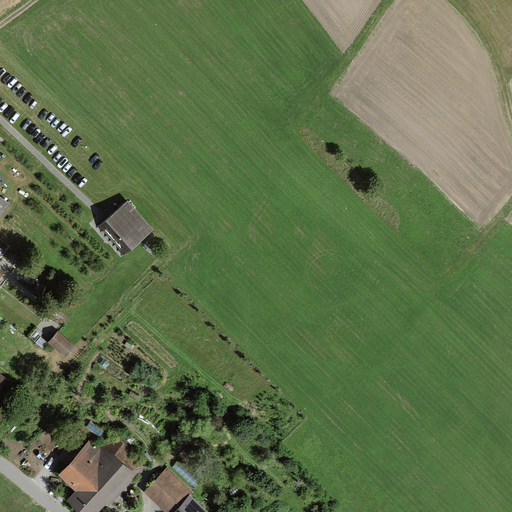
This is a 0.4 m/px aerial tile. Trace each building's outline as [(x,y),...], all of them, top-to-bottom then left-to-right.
[(0,219),(9,207),(0,200),(0,219)] [(126,202),(96,228),(122,257),(152,230),(126,202)] [(49,341),(67,357),(77,346),(59,330),(49,341)] [(65,505),(72,511),(100,511),(134,475),(104,447),(91,462),(81,453),(57,479),(74,495),(65,505)] [(143,495),(161,511),(205,511),(163,473),(143,495)]
